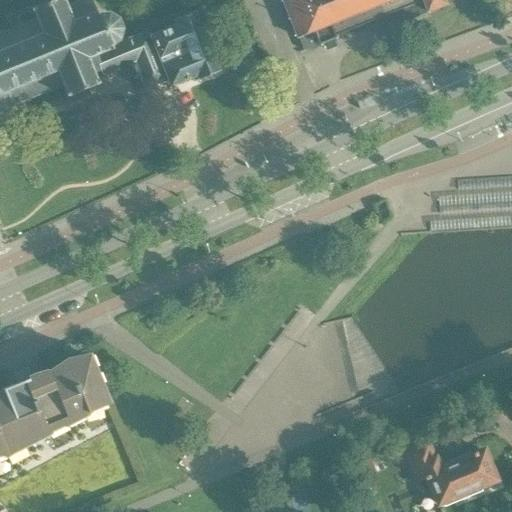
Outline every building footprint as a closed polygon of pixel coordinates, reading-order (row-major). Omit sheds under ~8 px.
[(0,111),(9,108),(10,107),(26,100),(27,100),(43,93),(44,93),(61,86),(65,97),(96,85),(91,74),(92,73),(96,72),(99,70),(92,54),(109,47),(111,45),(113,44),(114,42),(115,41),(117,39),(118,37),(118,35),(119,33),(119,31),(119,29),(117,24),(116,22),(115,20),(112,18),(109,16),(106,15),(103,14),(99,15),(96,15),(93,9),(89,0),(80,0),(64,6),(61,0),(50,0),(43,3),(29,9),(7,17),(12,28),(0,32),(0,111)] [(288,0),(285,1),(305,51),(321,45),(331,41),(339,38),(338,36),(426,1),(430,13),(449,5),(447,0),(288,0)] [(109,47),(92,54),(99,70),(101,76),(126,66),(132,79),(138,77),(144,89),(166,81),(169,88),(185,81),(195,77),(196,80),(218,71),(194,12),(172,21),(174,26),(150,35),(149,31),(109,47)] [(105,397),(87,355),(45,373),(45,371),(28,378),(25,370),(11,376),(15,384),(0,389),(0,390),(0,391),(0,511),(70,511),(140,483),(107,404),(105,397)] [(466,496),(479,490),(478,488),(495,480),(482,450),(475,453),(474,451),(470,453),(470,454),(437,469),(426,444),(405,453),(417,483),(427,479),(438,504),(465,493),(466,496)] [(352,466),(361,487),(377,480),(369,459),(352,466)]
